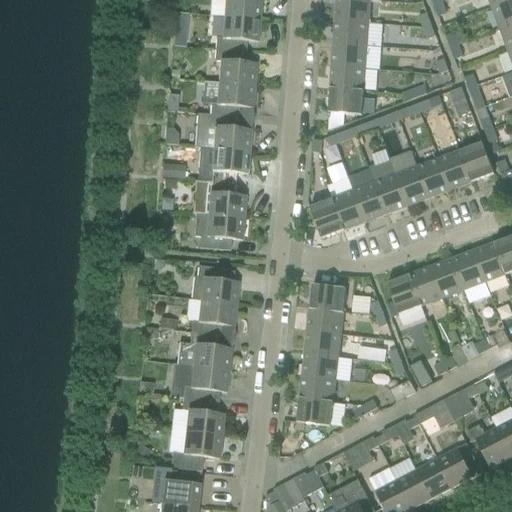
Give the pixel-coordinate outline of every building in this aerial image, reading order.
[(224,0),(223,19),(258,22),(260,0),(224,0)] [(368,25),(370,2),(337,0),(336,0),(335,23),(368,25)] [(511,1),(511,0),(487,0),(491,9),(511,1)] [(511,25),(511,1),(491,9),(499,31),(511,25)] [(446,15),(442,4),(433,7),(438,18),(446,15)] [(418,19),(422,30),(431,27),(426,15),(418,19)] [(257,44),(258,22),(223,19),(221,40),(215,40),(214,51),(245,54),(246,43),(257,44)] [(367,48),(368,25),(335,23),(333,46),(367,48)] [(511,50),(511,25),(499,31),(507,52),(511,50)] [(435,38),(431,27),(422,30),(427,41),(435,38)] [(445,38),(449,50),(458,46),(454,35),(445,38)] [(365,71),(367,48),(333,46),(331,69),(365,71)] [(462,58),(458,46),(449,50),(453,61),(462,58)] [(244,64),(245,54),(214,51),(213,63),(219,64),(217,85),(253,88),(255,65),(244,64)] [(435,64),(440,76),(449,73),(444,61),(435,64)] [(363,94),(365,71),(331,69),(330,92),(363,94)] [(464,80),(468,92),(477,89),(472,77),(464,80)] [(203,84),(202,106),(210,106),(209,118),(239,120),(240,109),(251,110),(253,88),(217,85),(203,84)] [(423,87),(411,91),(415,100),(426,96),(423,87)] [(485,108),(477,89),(468,92),(476,112),(485,108)] [(461,90),(449,94),(452,102),(464,98),(461,90)] [(415,100),(411,91),(400,96),(403,105),(415,100)] [(362,117),(363,94),(330,92),(328,115),(362,117)] [(428,102),(418,106),(421,114),(431,110),(428,102)] [(421,114),(418,106),(405,110),(408,118),(421,114)] [(193,148),(193,150),(212,151),(248,154),(250,132),(239,131),(239,120),(209,118),(196,116),(195,128),(198,128),(197,150),(194,149),(195,148),(193,148)] [(390,125),(387,117),(375,122),(378,130),(390,125)] [(480,122),(484,134),(493,131),(489,119),(480,122)] [(378,130),(375,122),(363,126),(366,134),(378,130)] [(498,143),(493,131),(484,134),(489,146),(498,143)] [(351,140),(348,132),(333,138),(336,146),(351,140)] [(336,146),(333,138),(325,141),(328,149),(336,146)] [(321,142),(312,142),(311,155),(320,155),(321,142)] [(494,176),(487,158),(482,145),(460,153),(472,184),(494,176)] [(246,176),(248,154),(212,151),(210,172),(204,172),(203,184),(234,186),(235,176),(246,176)] [(472,184),(460,153),(439,161),(451,192),(472,184)] [(451,192),(439,161),(417,169),(429,201),(451,192)] [(509,174),(506,167),(504,162),(496,165),(501,177),(509,174)] [(161,179),(183,181),(184,167),(161,165),(161,179)] [(417,169),(396,177),(407,209),(429,201),(417,169)] [(511,172),(509,174),(501,177),(511,206),(511,172)] [(396,177),(374,186),(386,217),(407,209),(396,177)] [(192,206),(191,215),(194,216),(207,217),(243,220),(244,198),(233,197),(234,186),(203,184),(193,183),(193,193),(196,196),(195,203),(192,206)] [(386,217),(374,186),(353,194),(364,225),(386,217)] [(364,225),(353,194),(331,202),(343,233),(364,225)] [(343,233),(331,202),(310,210),(321,241),(343,233)] [(241,243),(243,220),(207,217),(194,216),(193,239),(199,239),(198,251),(229,253),(230,242),(241,243)] [(511,238),(495,245),(507,276),(511,274),(511,238)] [(507,276),(495,245),(473,253),(485,285),(507,276)] [(485,285),(473,253),(452,261),(464,293),(485,285)] [(464,293),(452,261),(430,269),(442,301),(464,293)] [(192,279),(190,302),(199,303),(235,307),(237,284),(226,283),(228,272),(197,268),(196,279),(192,279)] [(442,301),(430,269),(409,278),(420,309),(442,301)] [(420,309),(409,278),(387,286),(399,317),(420,309)] [(346,291),(316,287),(312,287),(310,310),(343,314),(346,291)] [(382,314),(378,302),(370,306),(374,317),(382,314)] [(232,329),(235,307),(199,303),(197,324),(191,323),(189,335),(220,338),(221,328),(232,329)] [(341,337),(343,314),(310,310),(307,333),(341,337)] [(387,326),(382,314),(374,317),(378,329),(387,326)] [(338,360),(341,337),(307,333),(305,356),(338,360)] [(219,349),(220,338),(189,335),(188,346),(180,345),(177,345),(175,366),(179,367),(227,373),(230,350),(219,349)] [(492,338),(483,343),(488,352),(497,348),(492,338)] [(488,352),(483,343),(474,347),(479,357),(488,352)] [(388,354),(392,367),(401,364),(396,351),(388,354)] [(335,383),(338,360),(305,356),(302,379),(335,383)] [(457,369),(452,359),(442,364),(447,374),(457,369)] [(405,375),(401,364),(392,367),(396,378),(405,375)] [(447,374),(442,364),(433,369),(439,378),(447,374)] [(225,395),(227,373),(179,367),(177,388),(169,387),(168,399),(182,401),(213,404),(214,394),(225,395)] [(333,405),(335,383),(302,379),(299,402),(333,405)] [(484,384),(475,389),(478,396),(488,391),(484,384)] [(478,396),(475,389),(474,387),(464,392),(469,401),(478,396)] [(211,415),(213,404),(182,401),(181,413),(187,413),(184,435),(220,439),(223,416),(211,415)] [(330,429),(333,405),(299,402),(297,425),(330,429)] [(374,402),(362,408),(366,416),(378,410),(374,402)] [(366,416),(362,408),(351,414),(355,422),(366,416)] [(434,419),(429,410),(414,418),(415,420),(419,427),(434,419)] [(419,427),(415,420),(407,424),(410,431),(419,427)] [(511,459),(511,423),(497,432),(511,460),(511,459)] [(511,460),(497,432),(487,437),(481,427),(466,435),(471,445),(476,442),(491,471),(511,460)] [(217,461),(220,439),(184,435),(182,456),(171,454),(169,470),(200,474),(202,459),(217,461)] [(383,437),(374,441),(378,448),(387,444),(383,437)] [(378,448),(374,441),(373,439),(363,445),(368,454),(378,448)] [(475,462),(466,446),(436,462),(452,491),(473,480),(466,467),(475,462)] [(452,491),(436,462),(416,472),(432,502),(452,491)] [(327,475),(322,466),(314,471),(318,480),(327,475)] [(162,482),(160,506),(196,510),(198,486),(200,474),(169,470),(168,483),(162,482)] [(411,511),(389,470),(368,481),(375,494),(384,511),(411,511)] [(315,473),(306,477),(315,494),(324,490),(318,480),(314,471),(313,471),(315,473)] [(416,472),(396,483),(411,511),(432,502),(416,472)] [(304,502),(293,481),(282,487),(283,489),(274,494),(278,501),(283,511),(288,511),(305,503),(304,502)] [(373,511),(366,497),(361,489),(344,498),(349,507),(340,511),(373,511)] [(278,501),(274,494),(265,499),(268,506),(278,501)] [(268,509),(269,511),(283,511),(279,503),(268,509)]
